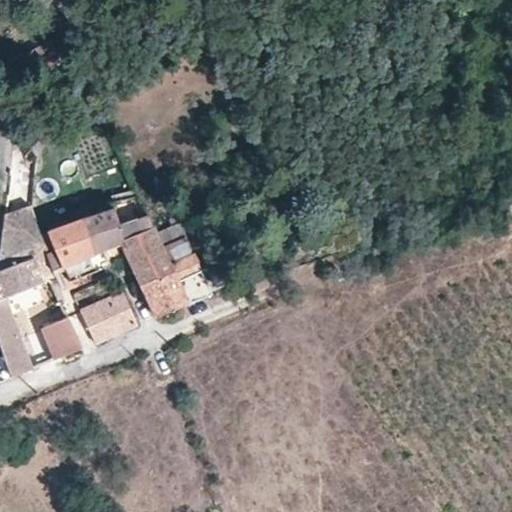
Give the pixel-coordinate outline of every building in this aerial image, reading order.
[(200,52),(229,48),(220,32),(196,35),(200,52)] [(40,136),(20,155),(26,161),(47,143),(40,136)] [(121,229),(110,207),(107,201),(96,206),(98,212),(89,216),(85,208),(81,210),(82,215),(78,218),(93,254),(102,250),(112,246),(120,243),(137,236),(133,224),(121,229)] [(5,215),(0,244),(0,300),(6,298),(14,319),(25,314),(16,294),(49,281),(52,279),(51,273),(41,235),(33,205),(5,215)] [(93,254),(78,218),(63,225),(59,219),(46,224),(49,231),(41,235),(51,273),(87,258),(93,273),(109,266),(102,250),(93,254)] [(148,218),(133,224),(137,236),(154,229),(148,218)] [(184,227),(180,219),(173,222),(177,230),(184,227)] [(184,227),(177,230),(157,236),(162,250),(189,240),(184,227)] [(192,307),(215,300),(189,240),(162,250),(157,236),(154,229),(137,236),(120,243),(155,318),(192,307)] [(122,294),(79,311),(95,341),(99,339),(130,327),(136,325),(122,294)] [(0,348),(10,377),(20,373),(32,368),(14,319),(6,298),(0,300),(0,348)] [(46,326),(66,318),(59,302),(39,310),(46,326)] [(64,354),(79,348),(66,318),(46,326),(39,328),(52,359),(64,354)] [(187,504),(173,435),(157,438),(140,442),(153,510),(187,504)]
